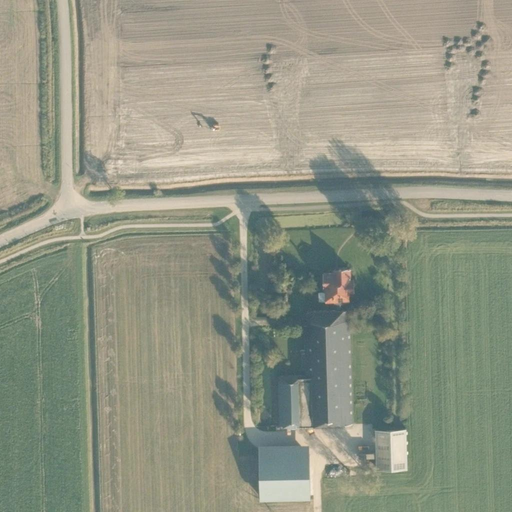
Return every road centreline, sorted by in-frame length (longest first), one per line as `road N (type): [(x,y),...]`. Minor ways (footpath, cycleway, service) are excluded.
road 1 (tertiary): [(511,194),(423,190),(72,208)]
road 2 (tertiary): [(72,208),(61,0)]
